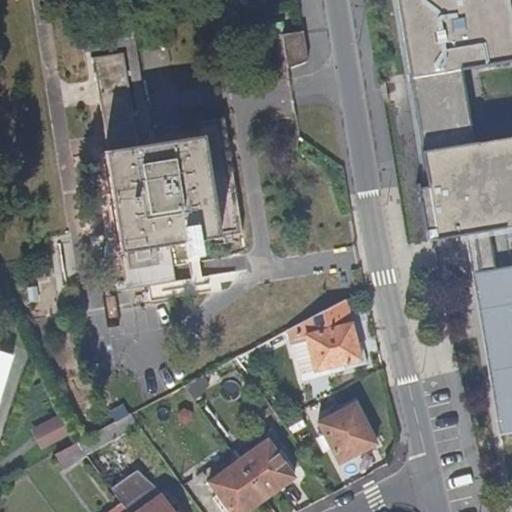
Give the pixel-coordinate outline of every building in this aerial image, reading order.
[(395,0),(409,80),(462,72),(511,63),(511,18),(509,0),(395,0)] [(307,62),(302,31),(290,33),(295,69),(307,62)] [(150,129),(143,93),(134,34),(82,42),(83,53),(126,47),(138,131),(150,129)] [(124,52),(94,57),(109,152),(105,153),(120,248),(126,288),(177,280),(172,245),(239,234),(221,118),(137,131),(124,52)] [(474,143),(462,72),(409,80),(421,152),(474,143)] [(421,152),(436,241),(511,227),(511,136),(474,143),(421,152)] [(511,266),(474,273),(501,436),(511,433),(511,266)] [(359,361),(345,302),(305,323),(316,371),(359,361)] [(356,405),(319,424),(340,464),(376,445),(356,405)] [(40,450),(70,435),(60,416),(30,430),(40,450)] [(64,468),(84,453),(77,443),(55,455),(64,468)] [(295,479),(269,444),(240,465),(265,501),(295,479)] [(249,511),(265,501),(240,465),(211,486),(229,511),(249,511)] [(171,511),(163,500),(146,511),(171,511)]
